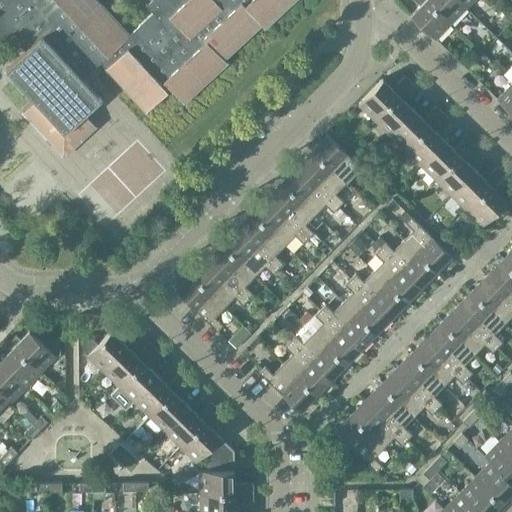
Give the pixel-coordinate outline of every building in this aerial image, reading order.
[(0,0),(0,44),(17,28),(32,45),(6,70),(35,101),(23,112),(52,144),(85,114),(102,99),(89,86),(99,77),(106,70),(146,112),(171,89),(184,104),(228,64),(224,59),(262,25),(265,29),(296,0),(151,0),(146,5),(153,13),(130,34),(97,0),(0,0)] [(451,23),(427,0),(415,0),(421,5),(411,15),(436,39),(451,23)] [(427,0),(451,23),(466,8),(458,0),(427,0)] [(374,120),(412,81),(406,75),(392,89),(383,79),(358,104),(374,120)] [(390,135),(414,110),(405,101),(418,88),(412,81),(374,120),(390,135)] [(511,84),(497,99),(511,113),(511,84)] [(390,135),(405,150),(443,112),(436,106),(423,119),(414,110),(390,135)] [(405,150),(421,165),(445,140),(436,131),(449,118),(443,112),(405,150)] [(313,151),(346,184),(356,174),(364,181),(369,176),(328,135),(313,151)] [(421,165),(436,180),(474,142),(467,136),(454,149),(445,140),(421,165)] [(436,180),(452,195),(476,171),(467,161),(480,148),(474,142),(436,180)] [(313,151),(298,167),(339,207),(344,201),(336,194),(346,184),(313,151)] [(452,195),(467,211),(504,172),(498,166),(485,180),(476,171),(452,195)] [(298,167),(283,182),(316,215),(326,205),(333,212),(339,207),(298,167)] [(467,211),(483,226),(507,201),(497,192),(510,178),(504,172),(467,211)] [(283,182),(267,197),(309,238),(314,232),(306,225),(316,215),(283,182)] [(267,197),(252,213),(286,245),(295,235),(303,243),(309,238),(267,197)] [(237,228),(278,269),(284,263),(276,256),(286,245),(252,213),(237,228)] [(404,240),(437,273),(453,257),(411,217),(406,222),(413,230),(404,240)] [(237,228),(222,244),(255,276),(265,266),(273,274),(278,269),(237,228)] [(364,246),(356,238),(348,246),(356,254),(364,246)] [(381,248),(422,288),(437,273),(404,240),(394,250),(386,242),(381,248)] [(222,244),(207,259),(248,300),(254,294),(246,286),(255,276),(222,244)] [(383,261),(374,271),(407,304),(422,288),(381,248),(375,253),(383,261)] [(511,250),(502,261),(511,270),(511,250)] [(207,259),(192,275),(225,307),(235,297),(243,305),(248,300),(207,259)] [(511,270),(502,261),(487,276),(511,300),(511,270)] [(356,273),(351,279),(392,319),(407,304),(374,271),(364,281),(356,273)] [(225,307),(192,275),(176,291),(218,331),(223,325),(215,317),(225,307)] [(511,300),(487,276),(472,292),(505,324),(511,317),(511,300)] [(353,292),(343,302),(377,335),(392,319),(351,279),(345,284),(353,292)] [(472,292),(456,307),(498,347),(503,342),(495,334),(505,324),(472,292)] [(326,304),(320,310),(362,350),(377,335),(343,302),(334,312),(326,304)] [(441,323),(475,355),(485,345),(493,353),(498,347),(456,307),(441,323)] [(323,323),(313,333),(346,365),(362,350),(320,310),(315,315),(323,323)] [(426,338),(468,378),(473,373),(465,365),(475,355),(441,323),(426,338)] [(10,342),(41,372),(56,356),(45,345),(30,330),(21,339),(17,335),(10,342)] [(103,371),(127,346),(111,330),(98,344),(92,338),(83,338),(83,355),(87,355),(103,371)] [(290,341),(331,381),(346,365),(313,333),(303,343),(295,335),(290,341)] [(51,338),(45,345),(56,356),(61,356),(60,338),(51,338)] [(468,378),(426,338),(411,353),(445,386),(454,376),(462,384),(468,378)] [(331,381),(290,341),(285,346),(293,354),(283,364),(316,396),(331,381)] [(0,360),(0,362),(26,387),(41,372),(10,342),(3,348),(8,353),(0,360)] [(103,371),(119,386),(156,348),(150,342),(136,355),(127,346),(103,371)] [(119,386),(134,401),(158,376),(149,367),(162,354),(156,348),(119,386)] [(411,353),(396,369),(437,409),(443,404),(435,396),(445,386),(411,353)] [(0,392),(11,403),(26,387),(0,362),(0,392)] [(316,396),(283,364),(273,374),(265,366),(260,372),(301,412),(316,396)] [(381,384),(414,417),(424,407),(432,415),(437,409),(396,369),(381,384)] [(134,401),(149,416),(187,378),(180,372),(167,385),(158,376),(134,401)] [(149,416),(165,431),(189,406),(180,397),(193,384),(187,378),(149,416)] [(511,385),(504,379),(498,385),(505,391),(511,385)] [(414,417),(381,384),(366,400),(407,440),(412,435),(405,427),(414,417)] [(0,413),(11,403),(0,392),(0,413)] [(477,407),(483,413),(492,404),(486,398),(477,407)] [(48,409),(54,415),(63,406),(57,400),(48,409)] [(407,440),(366,400),(351,415),(384,448),(394,438),(402,445),(407,440)] [(165,431),(180,446),(218,408),(212,402),(198,416),(189,406),(165,431)] [(483,413),(477,407),(468,416),(474,422),(483,413)] [(218,408),(180,446),(196,462),(201,456),(207,462),(234,451),(211,428),(224,414),(218,408)] [(33,424),(39,430),(48,421),(42,415),(33,424)] [(384,448),(351,415),(335,431),(377,471),(382,466),(374,458),(384,448)] [(39,430),(33,424),(24,433),(30,439),(39,430)] [(458,437),(465,443),(474,434),(467,427),(458,437)] [(511,428),(500,440),(511,451),(511,428)] [(485,456),(490,461),(491,461),(511,482),(511,481),(511,451),(500,440),(485,456)] [(3,455),(9,461),(18,452),(11,446),(3,455)] [(437,458),(443,464),(452,455),(446,449),(437,458)] [(200,470),(200,492),(254,492),(253,483),(235,484),(234,451),(207,462),(207,470),(200,470)] [(9,461),(3,455),(0,457),(0,470),(9,461)] [(443,464),(437,458),(428,467),(435,473),(443,464)] [(490,461),(476,477),(506,507),(511,500),(511,499),(508,496),(511,492),(511,481),(511,482),(491,461),(490,461)] [(476,477),(460,492),(480,511),(492,511),(495,509),(498,511),(501,511),(506,507),(476,477)] [(93,491),(93,482),(80,482),(80,491),(93,491)] [(93,482),(93,491),(105,491),(105,482),(93,482)] [(123,482),(123,491),(136,491),(136,482),(123,482)] [(136,482),(136,491),(149,490),(148,482),(136,482)] [(37,492),(50,492),(49,483),(37,483),(37,492)] [(49,483),(50,492),(62,491),(62,483),(49,483)] [(400,498),(413,498),(413,489),(400,489),(400,498)] [(321,490),(322,505),(335,505),(335,490),(321,490)] [(200,492),(200,511),(235,511),(235,501),(254,500),(254,492),(200,492)] [(480,511),(460,492),(445,507),(450,511),(480,511)]
